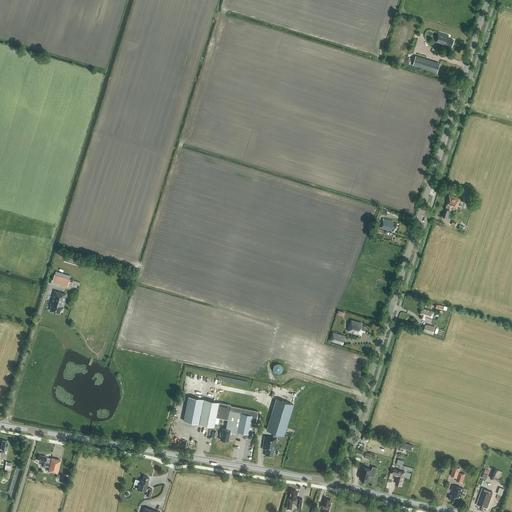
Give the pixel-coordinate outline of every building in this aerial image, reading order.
[(452,46),(454,40),(448,38),(448,36),(438,32),(435,42),(445,46),(445,45),(449,46),(449,45),(452,46)] [(437,73),(440,65),(415,57),(412,65),(437,73)] [(457,208),(459,202),(458,202),(459,199),(449,195),(446,205),(445,208),(442,216),(447,218),(451,207),(457,208)] [(393,221),(383,218),(380,228),(389,231),(389,230),(393,231),(394,228),(396,228),(397,224),(392,223),(393,221)] [(66,288),(68,279),(61,277),(58,286),(66,288)] [(62,309),(66,294),(54,290),(50,303),(51,303),(50,305),(51,305),(50,311),(59,313),(61,308),(62,309)] [(421,310),(420,314),(421,314),(420,319),(424,320),(425,317),(431,319),(433,312),(423,309),(422,310),(421,310)] [(363,323),(351,319),(347,331),(361,336),(362,332),(365,333),(367,326),(362,325),(363,323)] [(428,324),(425,324),(423,331),(425,331),(425,332),(433,334),(435,327),(428,324)] [(346,336),(333,332),(330,341),(343,345),(346,336)] [(278,373),(280,372),(281,371),(282,370),(282,369),(282,367),(282,365),(280,364),(279,363),(277,363),(276,363),(275,364),(273,365),(273,367),(273,368),(273,370),(274,371),(275,372),(277,373),(278,373)] [(247,438),(248,434),(250,423),(255,424),(258,411),(230,405),(230,404),(189,397),(184,421),(214,427),(216,417),(227,420),(225,429),(222,429),(221,432),(220,432),(219,436),(221,436),(220,440),(228,441),(230,430),(244,433),(244,437),(247,438)] [(283,435),(293,404),(276,399),(266,430),(274,432),(273,437),(268,436),(264,436),(262,448),(266,449),(265,455),(272,457),(274,451),(275,451),(277,437),(278,433),(283,435)] [(7,450),(8,442),(2,441),(1,449),(1,451),(0,450),(0,460),(2,461),(2,458),(5,459),(6,454),(6,450),(7,450)] [(411,450),(413,445),(402,442),(401,448),(411,450)] [(51,459),(46,458),(47,457),(40,455),(39,461),(42,462),(41,465),(44,466),(45,465),(49,466),(48,471),(57,473),(60,460),(52,458),(51,459)] [(375,477),(377,468),(372,466),(372,469),(363,467),(360,479),(369,481),(370,476),(375,477)] [(402,481),(405,472),(394,469),(392,474),(396,475),(396,474),(398,475),(397,476),(396,479),(397,480),(396,484),(401,485),(402,481)] [(462,483),(465,474),(459,472),(458,473),(456,481),(462,483)] [(148,482),(149,478),(144,476),(142,480),(140,479),(137,489),(145,491),(146,490),(147,490),(146,494),(150,495),(152,489),(148,488),(148,489),(146,488),(148,482)] [(460,498),(463,488),(453,485),(451,490),(451,491),(453,491),(452,493),(451,495),(449,495),(448,498),(451,499),(450,501),(454,502),(456,497),(460,498)] [(487,508),(493,492),(482,488),(476,505),(480,506),(479,507),(483,509),(483,507),(487,508)] [(296,499),(297,491),(291,490),(291,494),(290,494),(290,498),(288,498),(286,508),(291,509),(293,503),(297,504),(297,507),(301,507),(302,499),(298,498),(298,499),(296,499)] [(329,503),(330,500),(325,498),(324,502),(322,508),(323,509),(322,511),(328,511),(331,504),(329,503)]
